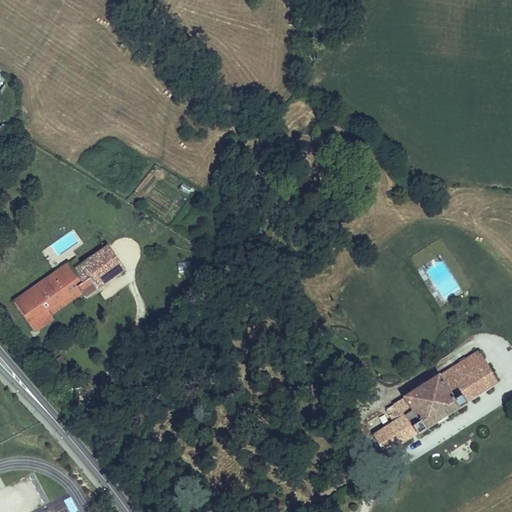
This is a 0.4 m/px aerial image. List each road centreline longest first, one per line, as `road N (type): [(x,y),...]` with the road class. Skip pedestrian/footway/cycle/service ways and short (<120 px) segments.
road 1 (unknown): [(59,428),(147,319),(149,303),(133,274)]
road 2 (unknown): [(511,396),(410,466),(376,511)]
